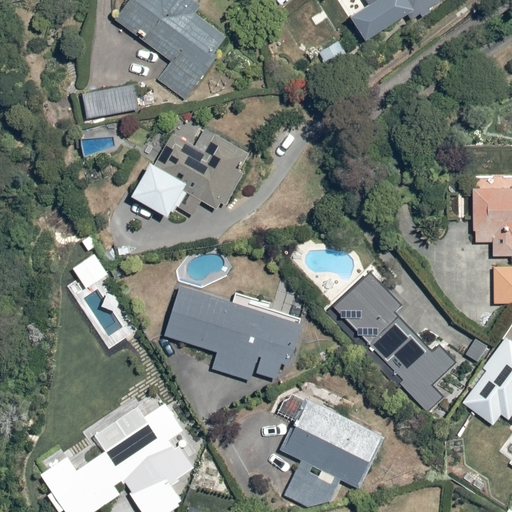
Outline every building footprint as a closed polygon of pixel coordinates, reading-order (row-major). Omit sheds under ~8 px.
[(191,0),(134,0),(119,20),(172,63),(161,78),(188,99),(237,36),(191,0)] [(341,0),(354,18),(356,17),(375,44),(402,26),(401,24),(419,12),(423,19),(450,0),(341,0)] [(338,40),(320,50),(331,69),(349,60),(338,40)] [(137,85),(85,93),(89,117),(140,110),(137,85)] [(154,159),(135,196),(176,217),(181,206),(197,214),(204,201),(226,213),(257,154),(207,128),(201,139),(176,126),(158,161),(154,159)] [(511,173),(477,174),(478,242),(497,242),(497,255),(511,255),(511,173)] [(511,266),(496,267),(498,302),(511,302),(511,266)] [(185,284),(167,334),(217,351),(214,367),(254,382),(257,373),(279,380),(285,362),(292,364),(309,318),(270,304),(270,302),(238,290),(234,302),(185,284)] [(367,285),(337,310),(358,336),(373,324),(366,316),(381,303),(367,285)] [(399,319),(372,343),(406,380),(405,383),(428,411),(448,395),(441,386),(464,368),(438,336),(425,346),(399,319)] [(486,371),(465,401),(497,426),(504,415),(511,420),(511,338),(506,334),(482,368),(486,371)] [(302,461),(284,494),(321,511),(326,511),(345,480),(362,488),(388,438),(310,397),(282,450),(302,461)] [(179,403),(171,410),(166,404),(72,474),(81,487),(62,502),(70,511),(104,511),(142,484),(162,511),(168,511),(196,492),(189,482),(206,439),(179,403)]
